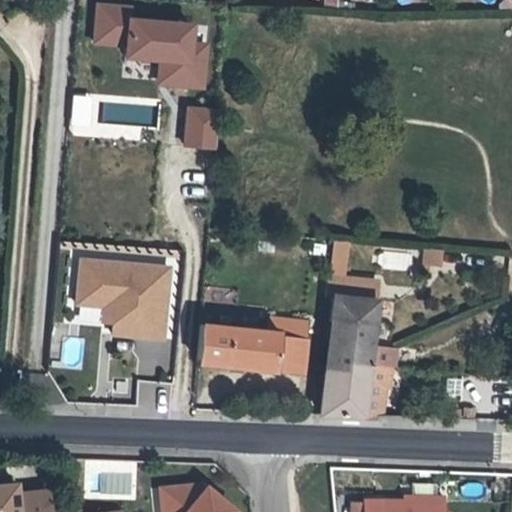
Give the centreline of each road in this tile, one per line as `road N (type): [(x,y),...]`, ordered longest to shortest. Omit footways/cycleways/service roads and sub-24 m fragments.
road 1 (secondary): [(0,429),(267,440)]
road 2 (secondary): [(267,440),(511,450)]
